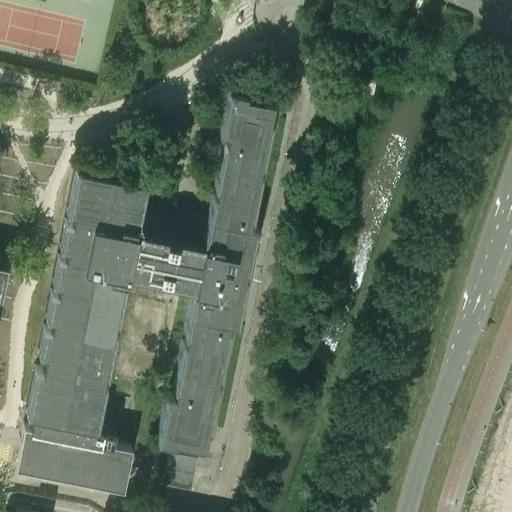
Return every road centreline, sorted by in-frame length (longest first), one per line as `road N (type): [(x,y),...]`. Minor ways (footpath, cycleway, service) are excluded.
road 1 (unclassified): [(230,511),(313,100),(281,7)]
road 2 (secondary): [(511,49),(401,354),(363,511)]
road 3 (secondary): [(408,511),(511,207)]
road 4 (unclassified): [(0,478),(160,511)]
